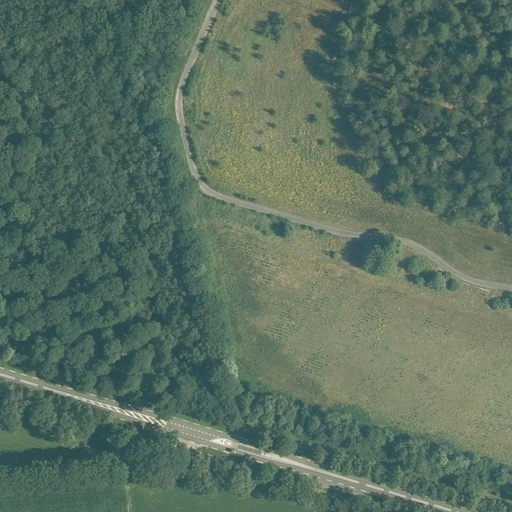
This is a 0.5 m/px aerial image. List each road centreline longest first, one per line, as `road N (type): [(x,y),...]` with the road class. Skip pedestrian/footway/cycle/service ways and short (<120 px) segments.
road 1 (unclassified): [(511,287),(458,275),(403,242),(346,234),(202,184),(180,123),(178,89),(218,0)]
road 2 (primary): [(104,406),(274,464),(333,474)]
road 3 (primary): [(333,474),(104,406)]
road 4 (track): [(511,89),(335,0)]
road 5 (track): [(0,475),(147,463),(182,448)]
road 6 (primary): [(455,511),(333,474)]
